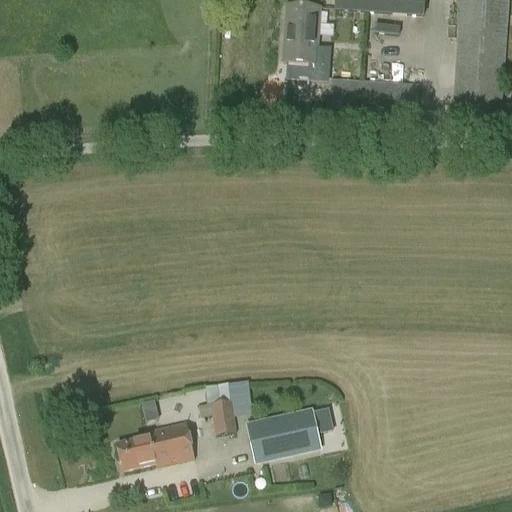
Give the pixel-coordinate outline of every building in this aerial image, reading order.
[(424,0),(335,0),(335,12),(423,19),(424,0)] [(511,132),(511,108),(502,108),(509,0),(459,0),(451,124),(500,127),(500,132),(511,132)] [(305,10),(286,8),(282,64),(287,64),(286,80),(325,83),(327,51),(317,51),(319,11),(315,11),(315,7),(305,7),(305,10)] [(418,87),(330,81),(328,115),(416,120),(418,87)] [(234,439),(230,407),(227,389),(203,393),(206,411),(198,412),(200,424),(211,422),(214,442),(234,439)] [(141,407),(143,413),(156,410),(154,404),(141,407)] [(328,413),(311,417),(312,423),(329,419),(328,413)] [(310,414),(248,428),(256,465),(319,452),(312,423),(311,417),(310,414)] [(156,466),(157,471),(193,462),(185,427),(146,436),(147,440),(117,447),(123,474),(156,466)]
